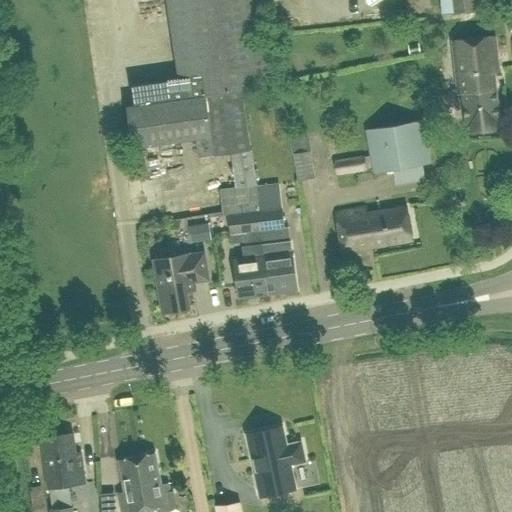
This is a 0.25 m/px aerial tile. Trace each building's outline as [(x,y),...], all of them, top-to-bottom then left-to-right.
[(133,147),(196,138),(199,156),(250,149),(241,86),(272,82),(259,0),(167,0),(179,79),(132,86),(135,105),(127,106),(133,147)] [(477,10),(476,0),(439,0),(441,14),(477,10)] [(500,127),(494,73),(499,72),(495,35),(451,40),(457,93),(462,93),(466,131),(500,127)] [(373,173),(430,163),(423,120),(366,130),(373,173)] [(256,184),(251,151),(232,154),(237,187),(256,184)] [(297,181),(315,179),(310,151),(293,154),(297,181)] [(332,160),(335,175),(366,170),(364,155),(332,160)] [(256,185),(220,190),(223,215),(228,215),(228,210),(244,208),(244,212),(259,210),(257,195),(256,185)] [(279,193),(257,195),(259,210),(261,230),(259,230),(262,244),(268,294),(297,290),(291,240),(271,243),(269,229),(283,227),(279,193)] [(412,239),(407,207),(366,214),(365,208),(336,213),(343,257),(368,253),(367,247),(412,239)] [(244,208),(228,210),(228,215),(231,234),(244,232),(246,246),(242,246),(244,258),(234,260),(239,298),(268,294),(262,244),(259,230),(261,230),(259,210),(244,212),(244,208)] [(189,218),(194,248),(212,245),(207,215),(189,218)] [(208,279),(203,253),(189,256),(188,254),(155,260),(164,312),(189,308),(186,291),(194,289),(193,281),(208,279)] [(286,445),(282,427),(246,434),(260,496),(296,488),(290,464),(305,461),(301,442),(286,445)] [(74,454),(71,434),(43,438),(50,487),(53,509),(50,509),(50,511),(72,511),(72,507),(68,485),(84,482),(80,453),(74,454)] [(137,456),(147,511),(166,511),(166,510),(176,508),(173,492),(169,493),(167,483),(160,484),(154,453),(137,456)] [(147,511),(137,456),(119,459),(125,491),(119,492),(122,511),(147,511)] [(216,511),(242,511),(241,503),(216,507),(216,511)]
